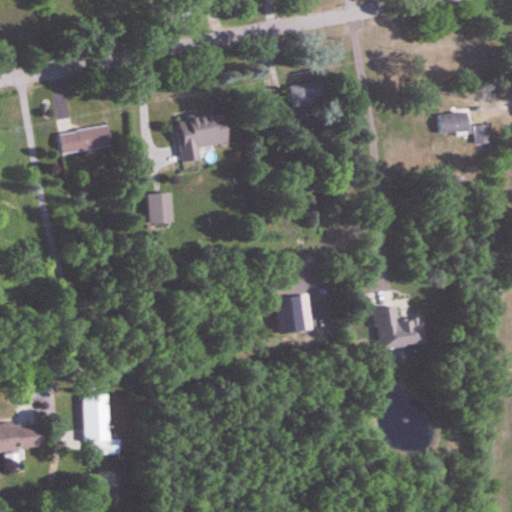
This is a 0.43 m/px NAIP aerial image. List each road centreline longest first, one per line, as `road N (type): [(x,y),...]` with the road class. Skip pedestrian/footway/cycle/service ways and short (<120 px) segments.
road 1 (tertiary): [(167,50),(403,0)]
road 2 (tertiary): [(0,80),(167,50)]
